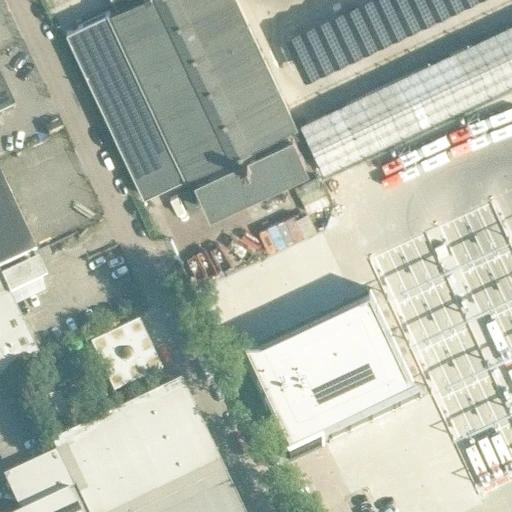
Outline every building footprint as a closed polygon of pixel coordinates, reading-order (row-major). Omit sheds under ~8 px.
[(286,128),(295,124),(236,0),(115,0),(118,5),(67,30),(144,194),(196,170),(200,178),(197,179),(210,207),(213,206),(303,164),(303,163),(305,162),(292,134),(290,136),(286,128)] [(362,157),(508,90),(511,87),(511,29),(340,109),(362,157)] [(0,115),(15,108),(0,75),(0,115)] [(63,129),(58,118),(44,125),(49,135),(63,129)] [(0,269),(37,252),(0,172),(0,269)] [(0,274),(0,375),(39,357),(11,298),(43,283),(34,264),(3,279),(0,274)] [(370,288),(239,350),(266,408),(264,409),(265,411),(267,410),(290,460),(321,445),(322,447),(324,446),(323,444),(421,398),(370,288)] [(468,440),(417,309),(394,318),(443,442),(436,444),(457,496),(511,474),(511,459),(499,428),(468,440)] [(140,323),(92,346),(115,394),(162,372),(140,323)] [(39,357),(25,364),(29,373),(48,364),(44,355),(39,357)] [(242,511),(226,477),(183,387),(52,447),(57,457),(56,458),(82,511),(242,511)] [(82,511),(56,458),(23,473),(41,511),(82,511)]
